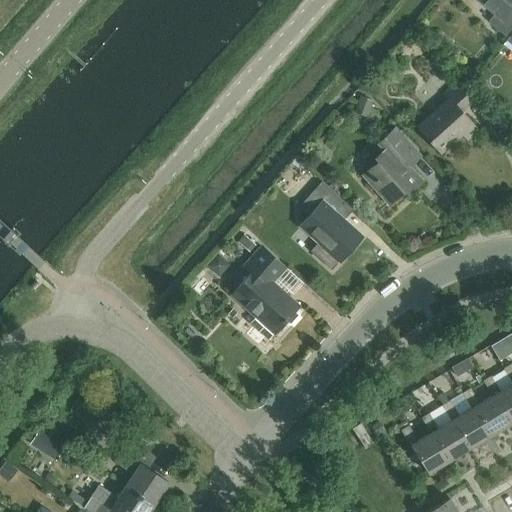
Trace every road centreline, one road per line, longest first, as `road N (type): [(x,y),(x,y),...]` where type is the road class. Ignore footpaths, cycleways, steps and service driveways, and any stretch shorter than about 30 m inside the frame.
road 1 (tertiary): [(72,326),(86,269),(105,241),(322,0)]
road 2 (unclassified): [(511,254),(427,276),(387,304),(243,467)]
road 3 (unclassified): [(243,467),(120,338),(72,326)]
